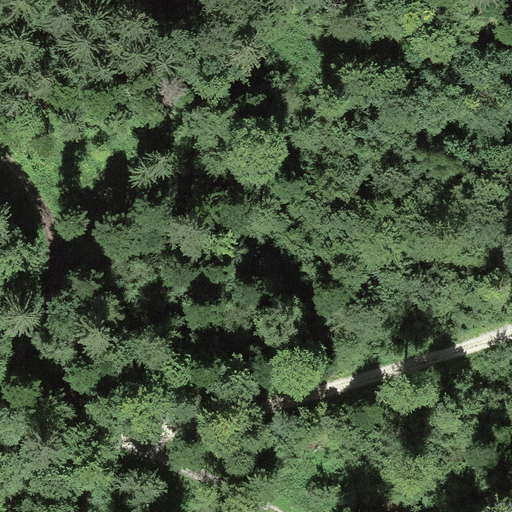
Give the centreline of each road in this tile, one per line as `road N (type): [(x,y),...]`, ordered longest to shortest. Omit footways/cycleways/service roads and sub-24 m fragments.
road 1 (track): [(127,440),(511,332)]
road 2 (track): [(0,146),(26,184),(54,259),(50,316),(6,428)]
road 3 (track): [(6,428),(127,440),(241,486),(276,511)]
road 4 (track): [(511,18),(441,50),(394,56),(247,0)]
